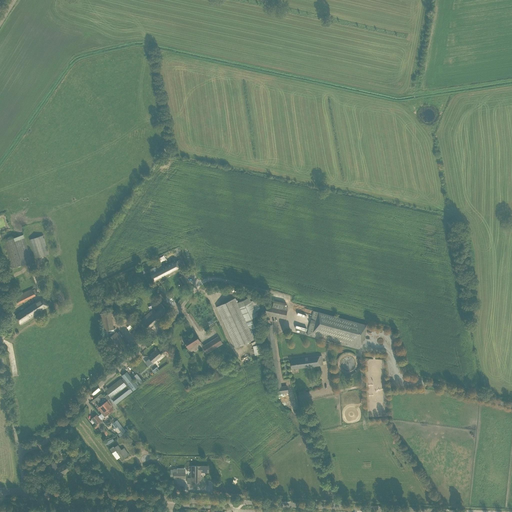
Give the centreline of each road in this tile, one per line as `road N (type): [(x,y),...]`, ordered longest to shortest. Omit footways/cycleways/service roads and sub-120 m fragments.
road 1 (unclassified): [(19,452),(52,436),(196,292),(190,257)]
road 2 (tertiary): [(238,502),(24,491)]
road 3 (unclassified): [(335,507),(302,408),(302,398),(328,390)]
